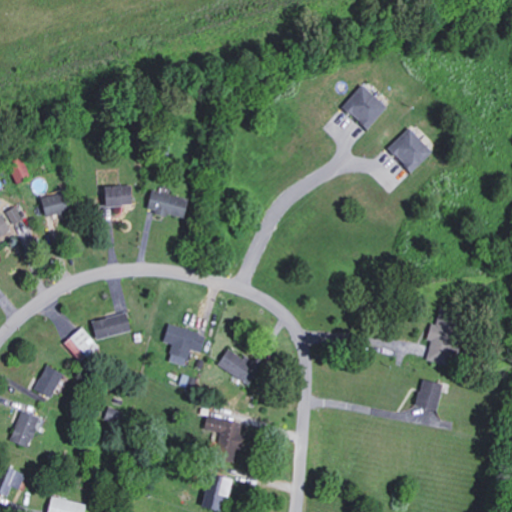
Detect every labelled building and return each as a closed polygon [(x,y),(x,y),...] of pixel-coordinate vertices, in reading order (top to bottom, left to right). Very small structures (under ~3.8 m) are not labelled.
[(384,107),(359,84),(339,105),(364,128),(384,107)] [(430,150),(405,127),(385,148),(410,171),(430,150)] [(27,176),(19,154),(4,159),(12,181),(27,176)] [(130,184),(100,186),(101,205),(131,204),(130,184)] [(185,197),(148,189),(144,209),(181,217),(185,197)] [(38,196),(40,214),(62,212),(59,193),(38,196)] [(21,218),(13,205),(4,211),(12,224),(21,218)] [(88,320),(93,339),(128,330),(123,311),(88,320)] [(423,341),(445,346),(449,327),(428,322),(423,341)] [(165,361),(183,365),(186,349),(198,351),(202,332),(165,324),(161,341),(169,343),(165,361)] [(62,341),(79,361),(97,345),(80,326),(62,341)] [(246,385),(256,371),(225,349),(215,362),(246,385)] [(440,362),(441,349),(428,349),(427,360),(440,362)] [(31,388),(48,398),(62,374),(45,364),(31,388)] [(412,404),(433,410),(441,383),(420,378),(412,404)] [(37,416),(18,410),(8,440),(26,447),(37,416)] [(17,488),(23,473),(4,465),(0,475),(0,493),(5,495),(9,485),(17,488)] [(228,476),(204,473),(199,507),(224,511),(228,476)] [(44,511),(81,511),(83,504),(48,495),(44,511)]
